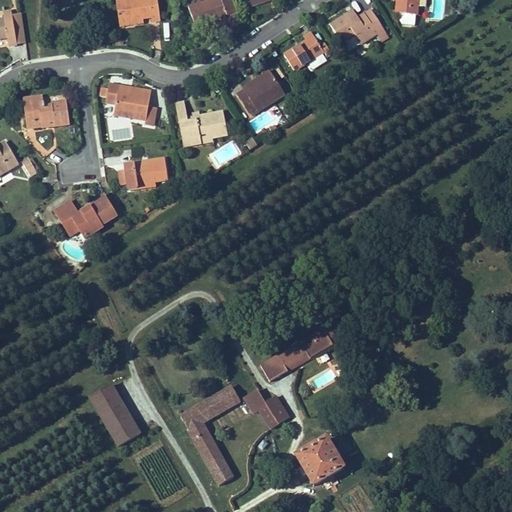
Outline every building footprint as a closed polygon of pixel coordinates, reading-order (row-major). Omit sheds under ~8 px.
[(161,21),(157,0),(125,0),(116,1),(119,23),(141,19),(152,18),(152,22),(161,21)] [(228,16),(237,13),(232,0),(211,0),(208,1),(202,4),(200,0),(190,0),(186,2),(196,28),(213,22),(215,25),(229,20),(228,16)] [(417,16),(418,0),(396,0),(397,1),(396,14),(400,14),(400,21),(402,25),(415,26),(416,16),(417,16)] [(383,29),(371,10),(364,14),(376,33),(383,29)] [(358,19),(353,11),(348,15),(353,22),(358,19)] [(17,45),(12,15),(12,12),(3,13),(4,19),(0,19),(0,39),(8,38),(9,47),(17,45)] [(26,44),(21,14),(12,15),(17,45),(26,44)] [(388,37),(383,29),(376,33),(364,14),(358,19),(353,22),(348,15),(330,27),(342,43),(355,35),(361,45),(377,35),(381,41),(388,37)] [(327,62),(322,54),(324,53),(326,56),(331,53),(326,45),(324,47),(317,36),(309,41),(311,45),(287,60),(294,72),(308,63),(313,70),(327,62)] [(247,93),(272,77),(269,72),(244,88),(245,90),(247,93)] [(256,114),(284,95),(272,77),(247,93),(245,90),(237,95),(249,113),(250,113),(254,110),(256,114)] [(149,108),(151,92),(109,85),(106,103),(116,105),(114,116),(146,121),(145,125),(153,126),(156,110),(149,108)] [(70,124),(67,102),(51,104),(51,107),(44,107),(43,97),(23,100),(27,129),(43,127),(43,123),(54,122),(54,127),(70,124)] [(228,140),(223,112),(187,119),(184,103),(176,104),(182,137),(189,136),(192,149),(192,150),(202,148),(201,145),(214,143),(228,140)] [(256,114),(254,110),(250,113),(254,119),(258,117),(256,114)] [(192,149),(189,136),(182,137),(184,150),(192,149)] [(257,146),(252,138),(247,142),(252,150),(257,146)] [(19,165),(5,142),(0,145),(0,173),(9,168),(10,170),(19,165)] [(37,173),(29,159),(23,165),(31,177),(37,173)] [(168,180),(165,159),(125,165),(126,171),(128,185),(129,190),(138,189),(137,185),(155,182),(168,180)] [(128,185),(126,171),(119,172),(121,186),(128,185)] [(116,217),(104,196),(88,206),(90,208),(78,215),(70,202),(55,212),(70,237),(80,231),(85,239),(102,228),(101,226),(116,217)] [(310,359),(338,343),(329,327),(289,349),(296,362),(308,356),(310,359)] [(308,356),(296,362),(289,349),(278,355),(288,372),(298,366),(310,359),(308,356)] [(288,372),(278,355),(260,366),(270,383),(288,372)] [(140,434),(111,386),(90,399),(118,447),(140,434)] [(201,423),(240,401),(232,388),(180,417),(188,431),(201,423)] [(266,404),(258,391),(244,399),(253,414),(258,411),(267,406),(266,404)] [(288,417),(276,397),(266,404),(267,406),(258,411),(271,431),(280,425),(278,423),(288,417)] [(280,425),(289,419),(288,417),(278,423),(280,425)] [(233,478),(201,423),(188,431),(220,486),(233,478)] [(344,469),(326,439),(317,444),(314,438),(308,442),(310,445),(305,448),(307,451),(296,457),(303,468),(307,475),(314,487),(344,469)] [(307,475),(303,468),(299,470),(303,478),(307,475)]
